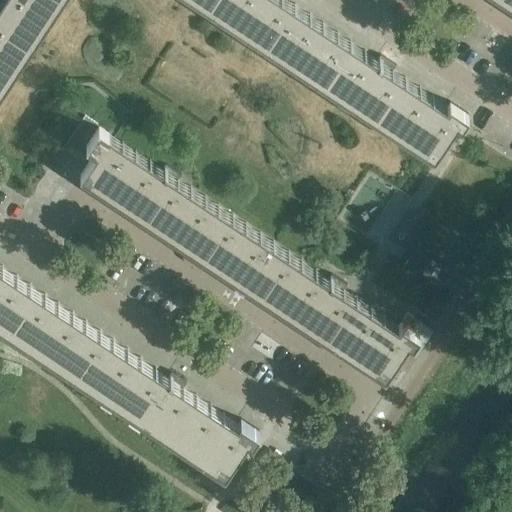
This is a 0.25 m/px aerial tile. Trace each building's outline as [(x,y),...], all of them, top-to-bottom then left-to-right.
[(0,91),(60,0),(8,0),(0,12),(0,91)] [(374,64),(277,0),(199,0),(434,155),(457,120),(462,123),(469,113),(450,101),(444,110),(390,74),(396,64),(381,54),(374,64)] [(325,283),(175,183),(182,174),(166,163),(159,173),(105,137),(109,131),(84,115),(67,141),(91,157),(81,173),(82,173),(384,373),(384,374),(385,374),(404,346),(415,353),(431,329),(414,318),(407,313),(402,320),(401,320),(395,329),(341,293),(347,283),(332,273),(325,283)] [(439,283),(448,270),(448,269),(432,258),(423,272),(439,283)] [(165,381),(0,271),(0,323),(225,472),(248,437),(253,440),(259,430),(241,418),(235,427),(181,391),(187,381),(171,371),(165,381)]
